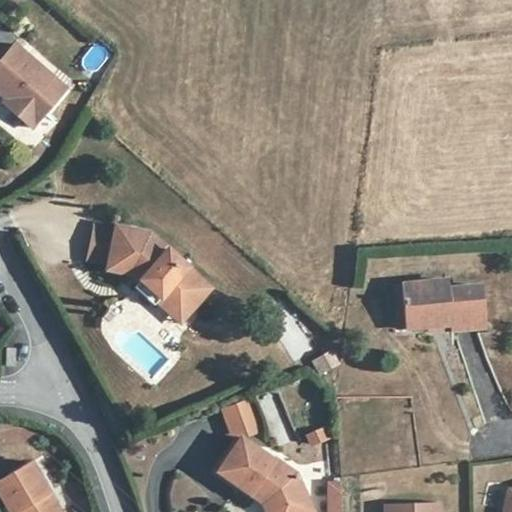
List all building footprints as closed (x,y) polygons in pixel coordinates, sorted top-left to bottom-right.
[(66,89),(13,44),(0,59),(0,95),(4,99),(1,103),(31,129),(66,89)] [(147,232),(117,227),(116,233),(110,265),(108,271),(131,274),(137,268),(145,277),(140,283),(137,285),(157,303),(161,299),(172,310),(183,298),(194,309),(211,289),(147,232)] [(95,262),(110,265),(116,233),(101,230),(95,262)] [(145,277),(137,268),(131,274),(140,283),(145,277)] [(448,288),(447,280),(399,284),(405,329),(426,326),(447,324),(448,333),(453,332),(476,329),(485,328),(480,285),(448,288)] [(405,329),(399,284),(393,285),(398,329),(405,329)] [(154,307),(157,303),(137,285),(134,289),(154,307)] [(161,299),(157,303),(180,325),(194,309),(183,298),(172,310),(161,299)] [(264,311),(285,336),(300,324),(279,299),(264,311)] [(448,333),(447,324),(426,326),(426,335),(448,333)] [(14,350),(5,349),(4,366),(13,366),(14,350)] [(331,350),(311,360),(319,373),(338,363),(331,350)] [(246,398),(222,408),(237,445),(241,440),(259,432),(246,398)] [(325,426),(306,434),(311,445),(330,437),(325,426)] [(272,461),(241,440),(237,445),(216,473),(250,498),(253,495),(257,498),(259,497),(264,501),(261,505),(264,511),(312,511),(297,476),(274,461),(272,461)] [(59,511),(31,463),(0,479),(0,496),(8,511),(59,511)] [(338,511),(339,483),(327,483),(326,511),(338,511)] [(511,511),(511,489),(506,491),(502,511),(511,511)] [(438,511),(438,502),(384,505),(384,511),(438,511)]
